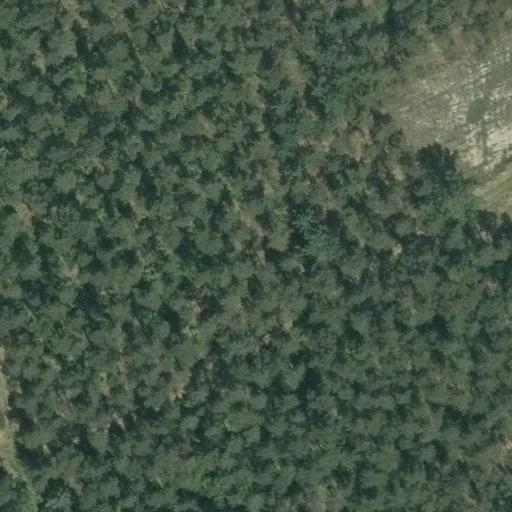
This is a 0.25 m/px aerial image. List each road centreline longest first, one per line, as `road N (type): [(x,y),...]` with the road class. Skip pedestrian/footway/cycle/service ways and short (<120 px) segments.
road 1 (track): [(26,444),(110,421),(208,379),(511,180)]
road 2 (track): [(0,317),(26,444)]
